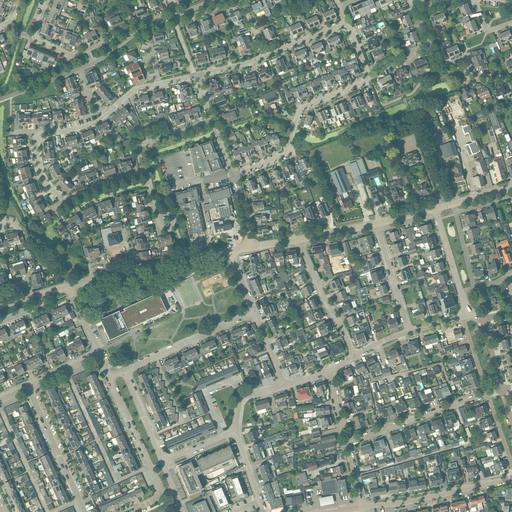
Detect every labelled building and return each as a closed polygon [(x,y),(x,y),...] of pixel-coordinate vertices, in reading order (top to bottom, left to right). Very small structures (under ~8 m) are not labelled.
[(150,0),(151,1),(148,2),(151,9),(154,8),(155,12),(163,9),(159,0),(150,0)] [(379,9),(378,8),(376,2),(373,3),(371,0),(369,0),(368,1),(366,2),(370,10),(375,8),(376,10),(379,9)] [(53,5),(52,8),(60,11),(60,12),(62,8),(66,9),(66,7),(54,2),(53,5)] [(251,6),(255,14),(255,15),(264,11),(266,17),(271,15),(268,8),(266,3),(261,5),(260,2),(259,2),(258,2),(258,3),(258,4),(257,4),(256,4),(251,6)] [(364,2),(361,4),(365,15),(371,13),(370,10),(366,2),(364,3),(364,2)] [(147,10),(144,3),(141,4),(142,8),(135,11),(137,18),(142,16),(142,17),(145,16),(145,15),(144,11),(147,10)] [(462,6),(461,3),(455,5),(456,8),(459,7),(461,12),(470,9),(467,3),(462,6)] [(358,6),(356,6),(359,15),(360,17),(365,15),(361,4),(358,5),(358,6)] [(333,9),(328,12),(331,20),(337,18),(334,13),(337,12),(335,5),(332,7),(333,9)] [(353,17),(359,15),(356,6),(353,7),(350,8),(351,11),(350,12),(353,17)] [(472,15),(470,9),(461,12),(463,18),(460,19),(462,22),(468,19),(467,17),(472,15)] [(240,15),(239,12),(238,11),(237,12),(235,13),(233,13),(229,15),(231,19),(231,18),(233,23),(236,22),(238,26),(242,24),(241,21),(242,20),(241,17),(241,16),(240,15)] [(325,22),(331,20),(328,12),(322,14),(321,11),(318,12),(321,18),(323,17),(325,22)] [(58,15),(51,12),(50,15),(49,14),(48,17),(60,23),(61,20),(57,19),(59,15),(58,15)] [(316,16),(311,18),(314,27),(320,25),(318,19),(321,18),(318,12),(315,13),(316,16)] [(444,13),(439,15),(442,24),(447,21),(449,24),(452,23),(451,22),(449,17),(446,18),(444,13)] [(214,25),(215,27),(218,26),(217,24),(218,24),(219,26),(224,24),(223,22),(225,21),(222,14),(212,18),(215,25),(214,25)] [(399,18),(402,24),(410,20),(408,15),(403,17),(401,14),(395,17),(396,19),(399,18)] [(112,15),(105,18),(107,22),(109,21),(111,27),(112,27),(113,29),(118,25),(118,24),(121,23),(118,16),(114,18),(112,15)] [(437,26),(442,24),(439,15),(433,17),(435,23),(432,24),(435,30),(438,29),(437,26)] [(59,25),(60,23),(48,17),(46,23),(44,22),(54,26),(56,23),(59,25)] [(309,29),(314,27),(311,18),(306,21),(304,18),(301,19),(304,25),(307,24),(309,29)] [(300,23),(294,25),(298,34),(303,31),(301,26),(304,25),(301,19),(298,20),(300,23)] [(466,24),(468,29),(476,26),(474,20),(469,22),(468,19),(462,22),(463,25),(466,24)] [(207,20),(201,23),(205,32),(206,34),(212,31),(215,30),(213,27),(212,24),(210,25),(209,25),(207,20)] [(412,26),(410,20),(402,24),(404,29),(401,30),(402,33),(408,31),(407,28),(412,26)] [(44,22),(42,28),(51,31),(55,33),(56,30),(52,29),(53,26),(54,26),(44,22)] [(262,31),(265,36),(273,33),(271,27),(274,26),(273,23),(267,26),(268,29),(262,31)] [(193,25),(187,27),(188,31),(187,31),(187,32),(189,35),(189,36),(190,38),(196,36),(196,35),(201,33),(198,26),(195,27),(195,26),(194,24),(193,25)] [(292,36),(298,34),(294,25),(289,27),(288,25),(285,26),(287,32),(290,31),(292,36)] [(373,33),(372,32),(376,31),(374,25),(372,25),(364,29),(365,32),(362,33),(364,36),(365,39),(373,36),(374,35),(373,33)] [(467,36),(468,39),(475,36),(474,33),(479,31),(476,26),(468,29),(470,35),(467,36)] [(89,33),(93,42),(98,39),(96,34),(99,33),(96,27),(92,29),(93,32),(89,33)] [(45,38),(50,40),(52,35),(50,34),(51,31),(42,28),(40,33),(46,35),(45,38)] [(82,38),(84,43),(87,42),(87,43),(90,42),(90,43),(93,42),(89,33),(88,29),(86,30),(87,34),(84,35),(84,37),(82,38)] [(160,34),(153,35),(154,38),(155,42),(164,40),(163,35),(168,34),(170,34),(169,29),(167,29),(167,30),(160,32),(160,34)] [(69,32),(66,30),(64,30),(62,35),(65,36),(63,42),(68,44),(73,33),(69,32)] [(406,35),(408,40),(417,37),(414,31),(409,34),(408,31),(402,33),(403,36),(406,35)] [(78,35),(73,33),(68,44),(71,46),(71,45),(74,46),(74,45),(77,46),(79,40),(76,39),(78,35)] [(275,38),(273,33),(265,36),(267,42),(272,40),(273,42),(279,40),(278,37),(275,38)] [(502,44),(507,41),(504,33),(498,35),(501,40),(498,42),(500,48),(503,47),(502,44)] [(2,35),(0,35),(0,45),(0,46),(4,44),(5,47),(9,45),(7,39),(5,40),(2,35)] [(241,46),(250,42),(248,36),(242,38),(241,36),(235,38),(236,42),(239,41),(241,46)] [(337,36),(332,38),(335,47),(341,44),(342,47),(345,46),(342,40),(340,41),(337,36)] [(378,36),(368,40),(369,41),(371,39),(373,42),(367,44),(369,51),(379,47),(377,43),(380,42),(378,36)] [(408,47),(409,50),(415,47),(414,45),(419,42),(417,37),(408,40),(411,46),(408,47)] [(330,49),(335,47),(332,38),(326,40),(329,46),(326,47),(328,53),(331,52),(330,49)] [(457,45),(452,47),(455,56),(461,54),(459,50),(459,48),(461,47),(461,45),(459,42),(459,41),(456,42),(457,45)] [(240,52),(242,56),(248,53),(247,50),(253,48),(250,42),(241,46),(243,51),(240,52)] [(325,54),(328,53),(326,47),(323,48),(321,43),(315,45),(319,53),(324,51),(325,54)] [(220,49),(217,49),(220,59),(226,58),(224,52),(228,51),(226,44),(220,46),(220,49)] [(159,51),(158,51),(160,58),(160,61),(169,59),(168,56),(167,53),(171,52),(170,45),(162,47),(163,50),(159,51)] [(313,56),(319,53),(315,45),(310,47),(312,52),(309,53),(312,60),(315,59),(313,56)] [(31,57),(35,48),(29,46),(27,51),(24,50),(22,56),(27,58),(28,55),(31,57)] [(450,58),(455,56),(452,47),(446,50),(445,47),(442,48),(445,54),(448,53),(450,58)] [(33,62),(35,63),(40,50),(35,48),(31,57),(34,58),(33,62)] [(213,61),(220,59),(217,49),(211,51),(211,48),(207,49),(209,55),(212,54),(213,61)] [(304,49),(299,52),(302,60),(307,58),(309,61),(312,60),(309,53),(306,55),(304,49)] [(474,63),(486,59),(486,58),(485,59),(482,51),(482,49),(479,51),(475,52),(472,53),(474,57),(472,58),(474,63)] [(45,52),(40,50),(35,63),(37,64),(37,63),(40,64),(45,52)] [(125,52),(122,54),(122,55),(123,57),(127,55),(129,60),(126,62),(127,63),(126,63),(123,64),(124,68),(134,64),(132,61),(136,59),(137,59),(135,55),(136,54),(134,50),(129,52),(129,54),(127,55),(126,52),(125,52)] [(206,63),(205,59),(208,59),(207,51),(195,54),(198,64),(206,63)] [(377,61),(384,58),(381,51),(373,54),(375,60),(377,61)] [(43,66),(46,67),(51,54),(45,52),(40,64),(44,66),(43,66)] [(297,62),(302,60),(299,52),(293,54),(295,59),(292,60),(295,66),(298,65),(297,62)] [(56,57),(51,54),(46,67),(48,68),(49,64),(53,65),(53,64),(56,65),(58,59),(55,58),(56,57)] [(165,64),(161,65),(161,66),(163,73),(168,72),(168,71),(171,70),(175,69),(174,66),(172,58),(164,60),(165,64)] [(413,62),(415,67),(410,69),(412,74),(417,72),(417,70),(419,69),(420,71),(424,69),(425,70),(429,68),(427,62),(426,63),(425,59),(421,61),(421,60),(418,61),(417,60),(413,62)] [(486,59),(474,63),(476,69),(478,68),(480,71),(489,67),(488,64),(487,64),(485,59),(486,59)] [(285,72),(293,69),(289,62),(284,65),(282,60),(276,62),(277,65),(276,65),(276,66),(275,66),(278,73),(285,71),(285,72)] [(141,72),(139,66),(138,63),(126,69),(128,74),(131,73),(132,76),(141,72)] [(348,66),(351,75),(354,74),(355,76),(361,74),(357,65),(356,66),(355,63),(351,65),(348,66)] [(341,69),(345,80),(349,79),(348,76),(351,75),(348,66),(344,67),(345,68),(341,69)] [(257,70),(260,78),(266,76),(267,79),(271,77),(268,68),(265,69),(264,68),(263,69),(262,67),(257,70)] [(314,69),(316,75),(322,73),(320,67),(314,69)] [(397,75),(394,76),(397,83),(398,83),(401,82),(402,81),(405,80),(405,78),(404,76),(408,75),(406,72),(405,68),(399,70),(399,69),(395,71),(396,72),(397,75)] [(341,82),(345,80),(341,69),(337,71),(337,70),(334,72),(337,80),(340,79),(341,82)] [(95,71),(87,74),(89,79),(100,75),(98,71),(95,71)] [(133,85),(142,81),(145,80),(141,72),(132,76),(133,79),(130,80),(133,85)] [(247,87),(246,85),(250,84),(251,88),(254,87),(254,88),(258,87),(254,72),(251,73),(251,75),(248,75),(248,76),(245,77),(246,80),(245,80),(245,82),(243,83),(245,87),(247,87)] [(331,73),(327,75),(331,86),(336,84),(335,82),(337,80),(334,72),(331,73)] [(100,75),(89,79),(91,85),(95,83),(96,87),(97,86),(103,83),(100,75)] [(232,82),(233,86),(240,84),(240,88),(243,87),(242,80),(239,81),(238,75),(231,77),(232,80),(232,82)] [(331,86),(327,75),(323,77),(323,76),(320,77),(323,86),(326,85),(327,88),(331,86)] [(377,85),(376,85),(379,93),(380,94),(380,95),(386,93),(385,91),(384,88),(387,87),(387,86),(392,84),(393,87),(396,86),(393,78),(391,78),(390,75),(383,78),(383,79),(377,81),(379,85),(377,86),(377,85)] [(75,78),(75,76),(65,80),(66,83),(65,83),(66,86),(76,82),(74,79),(75,78)] [(323,86),(320,77),(317,78),(317,79),(313,81),(317,91),(322,90),(321,87),(323,86)] [(210,80),(209,81),(210,86),(211,86),(212,88),(214,88),(215,92),(222,90),(223,91),(225,90),(227,89),(227,87),(222,88),(221,86),(221,84),(219,84),(217,79),(214,80),(213,78),(210,79),(210,80)] [(309,82),(306,83),(310,92),(312,91),(313,93),(317,91),(313,81),(309,82)] [(67,92),(70,91),(79,87),(78,87),(76,82),(66,86),(65,87),(67,92)] [(98,89),(95,92),(99,96),(106,90),(103,87),(105,85),(103,83),(97,86),(96,87),(98,89)] [(310,92),(306,83),(303,84),(303,85),(299,86),(304,97),(308,95),(307,93),(310,92)] [(181,85),(178,86),(179,90),(180,94),(192,92),(191,87),(188,88),(187,85),(181,86),(181,85)] [(494,89),(495,91),(493,93),(493,94),(494,94),(496,98),(498,97),(498,96),(502,94),(502,96),(509,93),(507,87),(504,89),(503,85),(499,86),(499,87),(494,89)] [(295,87),(292,88),(296,97),(298,96),(299,99),(304,97),(299,86),(295,88),(295,87)] [(80,89),(79,87),(70,91),(67,92),(68,96),(69,96),(71,100),(73,99),(80,96),(79,93),(80,93),(78,90),(80,89)] [(477,90),(479,95),(480,98),(484,97),(486,98),(491,96),(489,92),(490,92),(489,89),(486,90),(485,87),(477,90)] [(293,99),(296,97),(292,88),(289,90),(285,92),(286,95),(285,95),(288,103),(294,101),(293,99)] [(461,95),(463,99),(464,101),(472,98),(471,97),(475,95),(473,89),(469,91),(468,88),(461,90),(462,94),(461,95)] [(106,90),(99,96),(103,101),(110,95),(106,90)] [(281,100),(277,90),(260,97),(261,99),(263,99),(265,103),(266,103),(266,105),(273,102),(273,100),(274,99),(275,101),(276,102),(277,102),(281,100)] [(225,91),(219,94),(220,97),(214,99),(218,108),(223,106),(222,106),(227,104),(229,103),(226,96),(227,95),(225,91)] [(162,92),(158,93),(160,104),(164,103),(164,104),(169,103),(168,100),(167,97),(166,93),(163,94),(162,92)] [(180,94),(177,95),(178,99),(180,99),(181,103),(185,102),(185,101),(188,100),(191,100),(190,97),(193,96),(192,92),(180,94)] [(363,94),(366,100),(367,104),(371,102),(373,106),(377,104),(374,96),(371,97),(369,92),(363,94)] [(160,104),(158,93),(153,94),(154,96),(151,97),(153,106),(156,106),(156,105),(160,104)] [(110,95),(103,101),(107,105),(110,102),(112,104),(118,100),(115,96),(113,98),(110,95)] [(147,95),(143,96),(146,107),(150,107),(153,106),(151,97),(148,98),(147,95)] [(366,108),(368,106),(367,104),(366,100),(363,101),(361,95),(355,98),(359,107),(364,105),(366,108)] [(71,107),(73,106),(83,104),(82,98),(81,99),(80,96),(73,99),(74,103),(70,104),(71,107)] [(146,107),(143,96),(139,97),(139,100),(133,101),(134,107),(137,107),(137,110),(142,109),(141,108),(146,107)] [(352,106),(349,107),(352,113),(354,112),(353,109),(359,107),(355,98),(349,100),(352,106)] [(349,114),(352,113),(349,107),(346,108),(344,102),(338,105),(342,114),(348,112),(349,114)] [(235,105),(227,108),(229,113),(222,116),(224,124),(229,122),(229,121),(237,119),(234,109),(237,108),(235,105)] [(335,112),(332,114),(335,120),(343,117),(342,114),(338,105),(333,107),(335,112)] [(191,109),(195,120),(199,119),(198,116),(201,115),(199,110),(200,110),(199,106),(195,107),(195,108),(191,109)] [(124,108),(120,111),(126,118),(129,115),(131,118),(134,115),(129,109),(127,111),(124,108)] [(86,112),(85,109),(76,112),(77,114),(75,115),(76,118),(86,115),(85,112),(86,112)] [(187,110),(184,111),(187,120),(189,119),(190,122),(195,120),(191,109),(187,110)] [(322,111),(325,121),(327,123),(335,120),(332,114),(330,115),(327,109),(322,111)] [(42,113),(43,125),(46,124),(45,123),(49,123),(49,122),(52,121),(50,110),(42,111),(42,113)] [(55,110),(52,111),(54,121),(57,120),(57,121),(61,120),(61,121),(63,121),(61,111),(55,112),(55,110)] [(120,111),(115,115),(121,122),(126,118),(120,111)] [(187,120),(184,111),(181,112),(177,113),(180,125),(185,123),(184,121),(187,120)] [(316,120),(319,129),(322,128),(320,123),(325,121),(322,111),(316,114),(318,119),(316,120)] [(487,114),(492,127),(493,127),(499,124),(494,111),(487,114)] [(37,113),(33,114),(34,123),(37,123),(37,124),(41,124),(41,125),(43,125),(42,113),(41,113),(41,112),(37,113)] [(22,125),(24,125),(25,116),(19,115),(19,113),(16,113),(16,123),(19,123),(19,124),(22,124),(22,125)] [(180,125),(177,113),(173,115),(173,114),(168,115),(170,119),(172,124),(175,123),(176,126),(180,125)] [(25,116),(24,125),(27,126),(27,124),(30,124),(30,123),(34,123),(33,114),(30,114),(30,116),(25,116)] [(115,115),(111,119),(113,122),(111,124),(112,125),(116,130),(119,127),(117,125),(121,122),(115,115)] [(305,121),(302,120),(300,127),(303,128),(304,125),(309,127),(312,117),(306,115),(305,121)] [(106,122),(101,125),(106,133),(109,137),(117,132),(116,130),(112,125),(111,124),(109,125),(106,122)] [(469,133),(473,143),(476,141),(470,123),(462,126),(465,135),(469,133)] [(98,131),(96,133),(96,134),(99,140),(103,138),(102,135),(106,133),(101,125),(96,128),(98,131)] [(92,130),(86,132),(90,141),(92,140),(94,139),(95,142),(99,140),(96,134),(96,133),(93,134),(92,130)] [(82,138),(79,139),(80,141),(82,147),(85,146),(85,147),(91,145),(90,143),(90,141),(86,132),(81,135),(82,138)] [(271,135),(267,136),(271,145),(274,144),(275,147),(280,144),(277,136),(276,136),(275,134),(271,136),(271,135)] [(14,148),(14,149),(20,148),(20,146),(25,145),(25,139),(22,139),(22,136),(17,137),(17,140),(16,140),(16,144),(15,144),(13,146),(13,148),(14,148)] [(76,136),(70,137),(72,146),(73,149),(77,148),(82,147),(80,141),(79,139),(77,140),(76,136)] [(271,145),(267,136),(264,138),(265,138),(261,140),(265,151),(269,149),(268,146),(271,145)] [(62,143),(63,146),(63,148),(64,151),(64,152),(73,150),(73,149),(72,146),(70,137),(64,139),(65,143),(62,143)] [(43,143),(44,149),(53,147),(52,143),(55,142),(54,138),(48,139),(48,142),(43,143)] [(257,141),(254,142),(257,151),(260,150),(261,152),(265,151),(261,140),(257,141)] [(194,148),(189,149),(195,174),(208,171),(210,175),(223,170),(218,157),(217,153),(216,154),(211,141),(198,146),(198,144),(196,145),(195,145),(194,146),(194,147),(194,148)] [(257,151),(254,142),(251,143),(251,144),(247,145),(251,156),(255,155),(254,152),(257,151)] [(458,155),(454,142),(441,146),(445,159),(458,155)] [(240,148),(243,157),(246,156),(247,158),(251,156),(247,145),(243,147),(242,143),(238,144),(240,148)] [(480,150),(481,153),(483,158),(486,157),(486,158),(489,157),(486,147),(480,150)] [(21,151),(20,148),(14,149),(14,152),(14,153),(13,153),(13,154),(12,155),(13,155),(13,156),(13,157),(14,157),(14,158),(15,158),(26,156),(26,150),(21,151)] [(243,157),(240,148),(237,149),(232,151),(233,154),(236,163),(242,160),(241,158),(243,157)] [(405,168),(414,165),(413,164),(420,161),(418,155),(417,155),(415,152),(405,155),(405,156),(400,158),(402,164),(404,164),(405,168)] [(483,159),(480,152),(477,153),(480,160),(474,162),(480,176),(472,178),(474,183),(477,183),(478,188),(485,186),(482,175),(488,173),(483,159)] [(51,159),(51,163),(58,161),(57,157),(54,158),(54,153),(45,154),(45,160),(51,159)] [(16,164),(17,167),(23,166),(22,163),(27,162),(26,156),(15,158),(14,158),(15,164),(16,164)] [(132,164),(135,163),(133,157),(129,158),(130,160),(125,162),(127,171),(133,169),(132,164)] [(302,169),(298,171),(302,180),(306,178),(304,175),(306,174),(307,170),(306,169),(310,168),(306,159),(305,160),(304,159),(298,161),(302,169)] [(356,161),(362,174),(367,172),(361,159),(356,161)] [(502,159),(493,162),(497,177),(499,182),(506,180),(503,168),(505,168),(503,163),(502,159)] [(120,160),(116,161),(117,167),(120,167),(122,172),(127,171),(125,162),(120,163),(120,160)] [(59,164),(58,161),(51,163),(53,166),(48,168),(51,173),(59,169),(57,165),(59,164)] [(108,166),(110,175),(116,173),(114,168),(117,167),(116,161),(112,162),(112,165),(108,166)] [(359,171),(355,162),(349,165),(352,170),(353,170),(355,173),(359,171)] [(302,180),(298,171),(295,172),(291,164),(286,166),(286,167),(284,168),(285,170),(282,171),(284,174),(286,179),(290,178),(290,176),(293,175),(294,177),(296,176),(298,180),(301,179),(302,180)] [(102,165),(98,166),(100,172),(103,171),(104,176),(110,175),(108,166),(103,167),(102,165)] [(454,175),(455,177),(456,182),(464,180),(462,173),(460,165),(454,167),(456,174),(454,175)] [(24,168),(23,166),(17,167),(18,170),(20,169),(21,175),(30,173),(28,167),(24,168)] [(94,166),(89,169),(90,172),(94,180),(99,178),(98,175),(101,173),(100,172),(98,166),(95,167),(94,166)] [(330,173),(339,195),(341,200),(339,201),(341,206),(343,205),(344,208),(348,207),(349,209),(353,207),(349,198),(345,200),(342,194),(351,190),(342,168),(330,173)] [(58,176),(60,179),(65,175),(64,172),(61,173),(59,169),(51,173),(54,179),(58,176)] [(89,169),(81,172),(81,173),(83,179),(84,179),(84,180),(87,179),(89,183),(94,180),(90,172),(89,169)] [(287,183),(286,179),(284,174),(280,176),(278,169),(272,172),(273,173),(271,173),(272,177),(274,176),(275,179),(272,180),(275,189),(276,188),(277,188),(277,187),(278,187),(278,186),(278,185),(278,184),(276,182),(280,180),(280,181),(282,180),(284,184),(287,183)] [(371,172),(360,177),(364,186),(368,184),(366,179),(373,176),(371,172)] [(18,185),(22,184),(28,182),(27,180),(32,178),(30,173),(21,175),(18,176),(19,180),(17,183),(18,185)] [(407,174),(403,176),(407,186),(411,184),(407,174)] [(59,185),(64,190),(70,183),(66,179),(68,177),(65,175),(60,179),(63,181),(59,185)] [(274,189),(270,180),(267,181),(264,175),(259,177),(259,178),(257,179),(258,183),(261,182),(263,187),(266,186),(267,188),(269,187),(270,190),(274,189)] [(262,193),(258,184),(255,186),(253,180),(247,182),(247,183),(244,184),(246,188),(249,187),(251,192),(254,191),(255,192),(257,191),(258,194),(262,193)] [(396,182),(397,186),(390,188),(394,197),(395,197),(396,200),(403,198),(400,190),(401,190),(400,188),(403,187),(401,180),(396,182)] [(173,181),(166,183),(168,190),(174,189),(173,181)] [(25,186),(27,192),(35,188),(33,183),(28,185),(28,182),(22,184),(23,187),(25,186)] [(74,187),(70,183),(64,190),(67,193),(74,187)] [(430,194),(427,184),(426,183),(415,187),(418,196),(426,194),(426,195),(430,194)] [(203,206),(203,207),(204,211),(215,209),(216,214),(219,213),(220,221),(228,219),(228,217),(234,216),(231,205),(229,197),(233,195),(230,186),(207,193),(210,202),(209,203),(209,204),(203,206)] [(198,193),(200,192),(199,187),(187,190),(187,191),(173,194),(174,201),(176,200),(177,206),(180,206),(181,210),(183,209),(188,230),(189,235),(195,234),(197,235),(198,235),(197,235),(198,233),(205,232),(198,202),(200,202),(198,193)] [(27,192),(24,193),(27,202),(28,201),(34,198),(33,196),(37,194),(35,188),(27,192)] [(371,193),(370,193),(371,196),(375,206),(380,204),(380,205),(384,203),(382,197),(386,196),(383,188),(377,190),(376,191),(371,193)] [(137,202),(145,200),(147,199),(146,194),(144,195),(144,194),(139,195),(139,192),(133,194),(134,197),(133,198),(134,202),(137,202)] [(117,203),(114,204),(117,214),(121,212),(121,210),(124,209),(121,197),(116,198),(117,203)] [(35,201),(34,198),(28,201),(30,204),(32,203),(35,208),(42,204),(40,199),(35,201)] [(267,198),(260,199),(261,202),(252,204),(253,210),(254,210),(255,212),(258,211),(258,212),(264,211),(263,205),(268,204),(267,198)] [(136,207),(137,210),(142,209),(142,206),(147,205),(147,204),(148,204),(147,199),(145,200),(137,202),(138,207),(136,207)] [(323,204),(317,206),(322,217),(329,214),(328,211),(331,210),(326,199),(321,201),(323,204)] [(104,202),(108,213),(108,214),(113,212),(114,214),(117,214),(114,204),(111,205),(110,200),(104,202)] [(98,210),(100,216),(103,215),(108,213),(104,202),(99,204),(100,209),(98,210)] [(305,203),(301,205),(302,208),(305,214),(306,217),(308,216),(310,218),(316,216),(312,204),(307,207),(305,203)] [(42,204),(35,208),(32,209),(35,214),(33,215),(35,218),(37,217),(42,214),(41,211),(45,209),(42,204)] [(93,207),(88,209),(91,217),(92,220),(93,221),(98,218),(98,220),(101,219),(100,216),(98,210),(95,211),(93,207)] [(305,214),(302,208),(296,210),(297,213),(294,215),(297,223),(303,221),(301,216),(305,214)] [(485,211),(487,215),(488,221),(492,219),(493,222),(497,221),(493,208),(489,210),(486,211),(485,211)] [(84,216),(82,218),(85,223),(87,222),(92,220),(91,217),(88,209),(82,212),(84,216)] [(139,213),(141,218),(149,216),(148,211),(143,212),(142,209),(137,210),(137,213),(139,213)] [(257,225),(261,224),(261,222),(266,221),(266,217),(268,217),(267,214),(270,214),(269,210),(264,211),(260,212),(261,215),(254,217),(256,223),(257,222),(257,225)] [(44,216),(42,214),(37,217),(39,220),(41,218),(44,223),(51,218),(48,213),(44,216)] [(289,213),(283,216),(286,222),(289,221),(291,226),(297,223),(294,215),(290,216),(289,213)] [(476,214),(464,217),(466,224),(468,224),(469,228),(475,226),(476,226),(475,222),(474,219),(477,218),(476,214)] [(85,223),(82,218),(79,219),(77,215),(72,218),(76,226),(77,226),(79,224),(81,226),(83,225),(85,223)] [(151,221),(149,216),(141,218),(137,219),(139,227),(140,227),(146,225),(146,223),(151,221)] [(77,226),(76,226),(72,218),(67,221),(69,224),(66,226),(73,235),(76,232),(75,230),(78,228),(77,226)] [(220,221),(212,222),(214,230),(216,230),(216,232),(224,231),(224,230),(231,229),(228,219),(220,221)] [(274,222),(265,224),(266,227),(257,229),(258,235),(259,235),(259,237),(263,236),(263,234),(269,233),(268,230),(270,229),(269,227),(274,226),(274,222)] [(114,225),(111,226),(113,232),(122,229),(121,223),(114,225)] [(418,228),(420,231),(423,230),(424,234),(432,232),(431,232),(430,228),(431,228),(430,224),(418,228)] [(61,235),(62,235),(62,236),(65,240),(70,236),(70,237),(73,235),(66,226),(64,228),(62,225),(57,229),(59,231),(58,232),(61,235)] [(144,234),(153,232),(152,227),(147,228),(146,225),(140,227),(142,232),(144,231),(144,234)] [(111,228),(101,230),(105,246),(111,244),(111,245),(113,245),(116,245),(116,244),(120,243),(119,239),(118,238),(119,237),(118,234),(112,235),(111,228)] [(469,239),(474,238),(478,237),(477,233),(480,233),(479,228),(468,231),(468,235),(467,235),(468,238),(469,238),(469,239)] [(397,235),(400,234),(399,231),(389,234),(392,242),(399,239),(397,235)] [(15,245),(24,242),(22,236),(18,237),(17,232),(12,234),(15,245)] [(8,240),(5,241),(6,246),(7,248),(10,247),(10,246),(15,245),(12,234),(6,235),(8,240)] [(145,238),(144,235),(139,236),(139,239),(134,240),(136,245),(144,243),(143,238),(145,238)] [(170,235),(165,236),(167,245),(172,244),(173,246),(176,245),(174,239),(171,240),(170,235)] [(167,247),(167,245),(165,236),(159,237),(160,240),(157,241),(160,251),(163,250),(163,248),(167,247)] [(364,247),(372,245),(371,245),(372,244),(370,236),(355,240),(357,245),(363,243),(364,247)] [(434,237),(423,240),(424,244),(426,250),(429,249),(429,247),(436,245),(434,237)] [(420,238),(416,239),(413,240),(415,247),(414,244),(421,241),(420,238)] [(343,243),(344,248),(348,261),(352,260),(346,242),(343,243)] [(146,248),(144,243),(136,245),(137,251),(142,250),(143,252),(146,252),(148,251),(148,248),(146,248)] [(339,245),(337,245),(336,243),(329,245),(331,256),(341,254),(339,245)] [(400,243),(393,245),(395,254),(402,252),(401,248),(405,246),(404,243),(400,244),(400,243)] [(473,255),(478,253),(480,253),(479,249),(482,248),(481,244),(471,246),(473,255)] [(98,247),(93,249),(95,258),(97,258),(97,257),(100,256),(100,255),(103,254),(101,245),(98,245),(98,247)] [(325,271),(330,269),(330,266),(328,263),(326,257),(323,257),(322,253),(321,246),(313,248),(314,255),(318,254),(319,260),(324,259),(326,264),(322,265),(325,271)] [(93,259),(95,258),(93,249),(87,250),(87,248),(84,249),(86,258),(89,257),(89,258),(93,258),(93,259)] [(502,256),(504,255),(507,264),(511,261),(511,259),(510,253),(507,254),(506,250),(501,252),(500,249),(496,251),(499,259),(503,257),(502,256)] [(440,257),(437,250),(430,252),(427,253),(428,256),(429,262),(433,261),(433,259),(440,257)] [(148,251),(146,252),(143,252),(138,253),(139,259),(144,258),(145,261),(150,259),(149,255),(150,255),(149,251),(148,251)] [(287,252),(289,259),(292,259),(294,265),(298,264),(295,251),(287,252)] [(283,261),(282,253),(274,255),(276,262),(279,262),(280,267),(284,267),(283,261)] [(365,256),(348,261),(349,265),(366,260),(365,256)] [(400,267),(406,265),(405,261),(409,260),(408,256),(404,257),(397,259),(400,267)] [(378,264),(377,260),(378,260),(377,257),(376,257),(369,259),(371,263),(366,264),(367,268),(363,269),(364,272),(368,271),(369,270),(373,269),(372,266),(378,264)] [(22,262),(17,263),(18,266),(21,275),(22,275),(22,276),(26,275),(26,273),(25,270),(25,268),(28,267),(25,260),(22,261),(22,262)] [(442,262),(437,263),(434,264),(433,261),(425,264),(421,265),(420,265),(421,269),(429,267),(430,266),(432,273),(444,270),(442,264),(443,264),(442,262)] [(498,272),(497,267),(495,261),(491,262),(492,265),(488,266),(490,274),(490,276),(495,274),(495,273),(498,272)] [(12,264),(9,265),(9,267),(11,272),(14,271),(14,273),(15,276),(16,276),(16,277),(20,276),(20,275),(21,275),(18,266),(17,263),(14,264),(12,265),(12,264)] [(256,276),(263,273),(266,272),(265,269),(264,270),(263,267),(261,267),(261,264),(258,264),(252,266),(251,266),(251,269),(252,269),(253,273),(255,273),(256,276)] [(4,271),(0,272),(0,279),(1,283),(4,282),(4,281),(7,280),(5,273),(8,272),(6,265),(2,266),(4,271)] [(341,266),(331,268),(333,275),(342,273),(341,266)] [(407,268),(408,270),(401,272),(402,276),(401,276),(402,280),(403,280),(410,278),(409,274),(413,273),(411,267),(407,268)] [(377,269),(369,272),(373,285),(381,282),(380,280),(383,279),(381,271),(378,272),(377,269)] [(485,279),(484,275),(483,271),(484,271),(483,269),(478,270),(478,269),(474,270),(477,281),(480,281),(481,281),(482,281),(483,281),(484,281),(484,280),(485,280),(485,279)] [(41,278),(44,277),(42,272),(41,273),(40,270),(35,271),(35,274),(30,276),(32,281),(41,278)] [(278,274),(280,278),(281,280),(287,277),(285,273),(283,272),(278,274)] [(303,274),(293,279),(295,282),(298,281),(299,285),(307,281),(303,274)] [(439,276),(438,274),(433,275),(435,280),(439,279),(441,284),(447,282),(445,274),(439,276)] [(38,285),(39,288),(45,286),(44,283),(42,283),(41,278),(32,281),(34,286),(38,285)] [(282,284),(281,280),(280,278),(274,280),(279,290),(284,288),(282,284)] [(333,290),(334,290),(340,287),(339,283),(342,281),(341,278),(330,283),(332,286),(331,286),(332,290),(333,290)] [(260,286),(266,284),(264,280),(258,282),(257,279),(251,281),(254,288),(260,286)] [(428,288),(427,288),(428,289),(430,293),(434,291),(436,290),(437,290),(440,288),(439,285),(437,285),(436,284),(428,288)] [(360,289),(357,290),(359,295),(359,296),(367,293),(366,291),(374,289),(373,285),(369,286),(369,287),(366,287),(365,288),(360,289)] [(381,295),(387,293),(385,285),(378,287),(379,291),(375,293),(377,296),(381,295)] [(261,289),(260,286),(254,288),(257,296),(267,291),(266,287),(261,289)] [(309,286),(302,289),(299,290),(302,298),(312,294),(309,286)] [(298,291),(297,288),(286,293),(288,298),(289,298),(293,296),(292,294),(298,291)] [(440,289),(436,291),(437,294),(438,294),(439,300),(443,298),(442,293),(444,292),(443,288),(440,289)] [(348,293),(347,289),(336,294),(338,297),(337,298),(338,301),(339,301),(340,301),(345,299),(346,301),(347,300),(345,294),(348,293)] [(106,332),(104,333),(107,342),(129,332),(128,330),(130,329),(142,323),(167,312),(165,308),(164,305),(162,301),(158,293),(152,296),(145,299),(129,307),(123,309),(124,311),(122,312),(120,313),(119,311),(118,312),(100,320),(106,332)] [(367,295),(367,293),(359,296),(360,299),(361,304),(367,302),(365,296),(367,295)] [(443,301),(444,303),(445,308),(454,306),(451,295),(447,297),(448,300),(443,301)] [(259,301),(262,309),(268,306),(267,303),(271,301),(270,297),(259,301)] [(314,299),(307,302),(310,309),(317,306),(314,299)] [(428,306),(429,310),(431,315),(438,313),(437,308),(440,307),(439,302),(438,299),(431,301),(433,305),(428,306)] [(416,317),(416,319),(424,317),(422,312),(425,311),(424,306),(425,306),(423,300),(415,302),(417,308),(419,312),(413,314),(414,318),(416,317)] [(345,313),(351,310),(354,309),(351,302),(348,303),(342,305),(345,313)] [(273,304),(268,306),(262,309),(265,316),(268,315),(269,317),(278,314),(273,304)] [(62,317),(68,314),(65,306),(58,309),(62,317)] [(62,317),(58,309),(52,312),(52,314),(49,315),(52,321),(53,321),(54,325),(57,323),(63,320),(62,317)] [(350,317),(347,318),(346,319),(348,323),(349,323),(350,325),(356,323),(357,325),(361,323),(359,319),(356,320),(354,316),(357,314),(355,310),(349,313),(350,317)] [(312,314),(309,316),(312,322),(315,321),(323,318),(320,311),(312,314)] [(391,329),(394,328),(398,327),(396,322),(399,322),(396,312),(392,313),(393,314),(390,315),(392,320),(388,321),(390,329),(391,329)] [(39,318),(43,326),(52,321),(49,315),(47,316),(46,314),(39,318)] [(45,330),(43,326),(39,318),(33,320),(34,322),(31,324),(35,334),(36,334),(36,333),(44,329),(45,330)] [(271,329),(276,326),(273,319),(268,321),(271,329)] [(16,324),(20,332),(30,327),(27,321),(24,323),(23,321),(16,324)] [(377,326),(373,327),(375,334),(383,331),(379,321),(376,322),(377,326)] [(328,322),(318,327),(323,336),(328,334),(327,332),(332,330),(328,322)] [(367,343),(365,338),(371,336),(367,322),(362,324),(364,330),(360,332),(361,334),(357,336),(356,335),(352,336),(354,342),(356,341),(358,346),(361,345),(362,345),(364,345),(363,344),(367,343)] [(11,329),(8,330),(12,339),(18,337),(17,333),(20,332),(16,324),(10,327),(11,329)] [(240,328),(243,335),(246,333),(248,337),(254,334),(250,326),(247,327),(246,325),(240,328)] [(279,337),(280,336),(285,335),(281,325),(276,326),(271,329),(274,336),(278,334),(279,337)] [(500,335),(505,334),(507,334),(505,329),(509,328),(508,325),(505,326),(505,325),(498,327),(500,335)] [(302,327),(291,332),(286,334),(285,335),(280,336),(281,339),(276,341),(279,349),(284,347),(284,346),(288,345),(288,344),(290,344),(289,342),(293,341),(294,342),(293,343),(294,345),(295,344),(296,345),(308,341),(305,333),(303,329),(302,327)] [(239,337),(243,335),(240,328),(230,333),(231,335),(228,336),(231,344),(241,340),(239,337)] [(7,342),(12,339),(8,330),(5,331),(5,329),(0,331),(0,337),(1,340),(5,339),(7,342)] [(455,339),(457,338),(462,337),(460,330),(450,333),(451,337),(454,336),(455,339)] [(220,340),(217,341),(220,347),(223,346),(222,344),(224,344),(225,346),(229,344),(228,342),(229,342),(226,335),(219,338),(220,340)] [(436,335),(429,337),(431,344),(438,342),(436,335)] [(328,358),(326,352),(329,350),(326,344),(323,337),(320,339),(317,340),(320,349),(313,352),(316,358),(319,357),(321,361),(328,358)] [(431,344),(429,337),(423,339),(425,346),(431,344)] [(502,341),(504,350),(510,348),(511,347),(511,342),(511,339),(508,340),(502,341)] [(217,349),(220,347),(217,341),(214,342),(214,340),(207,343),(210,350),(216,347),(217,349)] [(81,341),(74,344),(78,352),(84,349),(81,341)] [(415,351),(419,349),(416,341),(407,343),(408,346),(402,347),(404,357),(415,354),(415,351)] [(330,346),(334,355),(343,351),(340,342),(330,346)] [(210,350),(207,343),(200,346),(201,348),(199,349),(202,356),(204,355),(205,355),(211,352),(210,350)] [(71,355),(78,352),(74,344),(65,348),(68,355),(70,354),(71,355)] [(255,355),(261,352),(258,345),(248,349),(251,356),(255,355)] [(457,349),(455,349),(456,353),(455,354),(456,359),(460,358),(460,357),(463,356),(462,354),(467,353),(465,346),(457,348),(457,349)] [(65,348),(55,353),(59,361),(66,358),(65,356),(68,355),(65,348)] [(195,349),(189,351),(191,358),(198,355),(198,357),(202,356),(199,349),(196,350),(195,349)] [(390,366),(397,363),(394,358),(398,356),(396,350),(388,353),(390,359),(388,360),(390,366)] [(189,351),(182,354),(183,356),(180,357),(184,367),(188,365),(188,364),(193,361),(191,358),(189,351)] [(307,368),(308,369),(310,368),(310,367),(314,365),(312,363),(316,361),(312,351),(308,353),(309,356),(303,359),(304,360),(307,368)] [(36,357),(33,359),(36,367),(43,364),(42,362),(45,361),(41,352),(35,355),(36,357)] [(290,354),(289,353),(286,355),(285,352),(281,353),(284,360),(291,358),(290,354)] [(53,364),(59,361),(55,353),(46,357),(49,363),(52,362),(53,364)] [(404,360),(402,354),(398,356),(402,364),(396,366),(399,373),(409,371),(404,360)] [(177,357),(170,360),(173,366),(178,364),(180,369),(184,367),(180,357),(177,359),(177,357)] [(36,367),(33,359),(29,361),(28,358),(22,361),(26,370),(29,368),(30,370),(36,367)] [(376,372),(381,370),(378,363),(375,364),(372,358),(365,362),(368,367),(372,366),(376,372)] [(292,366),(289,367),(291,373),(297,370),(295,365),(298,364),(300,363),(300,362),(298,359),(296,359),(290,362),(292,366)] [(468,371),(472,370),(471,367),(469,359),(463,361),(459,362),(460,366),(461,366),(463,371),(460,372),(460,371),(454,373),(456,379),(469,374),(468,371)] [(174,369),(173,366),(170,360),(164,363),(164,365),(161,366),(165,373),(167,371),(168,372),(174,369)] [(24,371),(26,370),(22,361),(17,363),(18,366),(14,368),(18,376),(24,373),(24,371)] [(266,363),(262,364),(264,368),(263,368),(265,372),(263,373),(265,379),(271,377),(268,369),(269,369),(268,369),(268,367),(267,367),(266,363)] [(355,366),(355,367),(358,373),(361,371),(364,377),(367,375),(367,374),(369,373),(366,369),(365,369),(362,364),(358,365),(357,365),(355,366)] [(4,369),(3,369),(8,378),(10,377),(11,379),(18,376),(14,368),(13,365),(4,369)] [(236,366),(229,368),(232,376),(239,374),(236,366)] [(255,366),(252,367),(252,368),(250,369),(251,372),(247,373),(248,376),(247,376),(249,381),(250,380),(251,383),(257,380),(256,378),(259,377),(257,371),(255,366)] [(433,371),(435,376),(440,374),(438,367),(432,369),(433,371)] [(229,368),(222,371),(226,379),(232,376),(229,368)] [(348,381),(347,378),(352,376),(350,369),(340,372),(343,382),(348,381)] [(381,371),(383,377),(391,375),(389,369),(381,371)] [(222,371),(216,374),(219,382),(226,379),(222,371)] [(433,371),(426,373),(428,379),(435,377),(435,376),(433,371)] [(140,383),(147,380),(144,373),(137,376),(140,383)] [(453,385),(459,383),(460,385),(476,380),(474,373),(469,374),(456,379),(452,381),(453,385)] [(90,383),(97,380),(95,374),(87,377),(90,383)] [(216,374),(209,377),(212,385),(219,382),(216,374)] [(209,377),(202,379),(206,387),(212,385),(209,377)] [(206,387),(202,379),(196,382),(199,390),(206,387)] [(100,386),(97,380),(90,383),(92,389),(100,386)] [(147,380),(140,383),(143,389),(150,386),(147,380)] [(479,387),(476,380),(460,385),(462,391),(463,391),(463,392),(467,391),(466,390),(471,388),(472,389),(479,387)] [(315,387),(311,389),(313,395),(318,393),(319,395),(323,394),(322,392),(327,390),(323,382),(315,386),(315,387)] [(442,397),(443,398),(447,397),(447,396),(450,395),(446,383),(441,385),(443,388),(439,390),(441,393),(442,397)] [(387,391),(385,385),(378,387),(381,393),(387,391)] [(100,386),(92,389),(95,395),(103,391),(100,386)] [(154,389),(151,390),(150,386),(143,389),(146,396),(152,393),(155,391),(154,389)] [(345,398),(352,396),(355,395),(353,386),(346,388),(347,390),(344,390),(345,398)] [(49,397),(56,393),(54,387),(46,391),(49,397)] [(296,391),(299,401),(310,398),(308,388),(304,389),(300,390),(296,391)] [(411,395),(413,399),(415,407),(420,405),(418,400),(420,399),(419,394),(418,393),(416,388),(414,388),(413,389),(415,394),(411,395)] [(437,399),(442,397),(441,393),(439,390),(436,391),(435,389),(432,390),(434,394),(435,394),(437,399)] [(103,391),(95,395),(98,401),(105,397),(103,391)] [(419,394),(420,399),(421,402),(421,401),(422,401),(423,401),(424,404),(429,402),(426,394),(425,391),(420,392),(418,393),(419,394)] [(59,392),(56,393),(49,397),(51,403),(59,399),(62,398),(59,392)] [(192,395),(194,402),(202,399),(200,392),(192,395)] [(152,393),(146,396),(148,402),(155,399),(152,393)] [(371,397),(370,394),(364,396),(364,397),(365,399),(369,398),(368,407),(371,406),(373,405),(371,397)] [(317,399),(315,400),(316,402),(318,405),(326,402),(325,398),(324,395),(316,398),(317,399)] [(284,408),(281,396),(274,397),(277,408),(281,407),(281,409),(284,408)] [(405,398),(407,404),(409,403),(411,410),(416,408),(415,407),(413,399),(409,400),(407,396),(404,397),(405,398)] [(59,399),(51,403),(54,408),(62,405),(64,404),(62,398),(59,399)] [(106,398),(98,402),(101,408),(109,404),(106,398)] [(405,398),(398,400),(402,411),(407,410),(405,404),(407,404),(405,398)] [(159,401),(156,402),(155,399),(148,402),(151,409),(161,405),(159,401)] [(194,402),(197,409),(205,406),(202,399),(194,402)] [(257,411),(269,407),(267,400),(255,403),(257,411)] [(395,400),(391,401),(391,403),(393,408),(395,408),(397,413),(402,411),(398,400),(395,401),(395,400)] [(351,412),(356,410),(361,409),(360,407),(357,408),(356,404),(353,405),(352,401),(343,404),(345,413),(350,411),(351,412)] [(62,405),(54,408),(57,414),(68,409),(65,403),(64,404),(62,405)] [(391,403),(385,405),(389,416),(393,415),(391,409),(393,408),(391,403)] [(104,413),(111,410),(109,404),(101,408),(98,409),(100,413),(103,412),(104,413)] [(154,415),(161,412),(159,409),(162,408),(161,405),(151,409),(154,415)] [(384,418),(389,416),(385,405),(378,407),(380,413),(382,412),(384,418)] [(16,410),(19,416),(28,412),(25,406),(21,408),(19,408),(19,409),(18,409),(16,410)] [(205,406),(197,409),(200,416),(208,412),(205,406)] [(314,410),(314,406),(313,406),(303,407),(292,408),(292,409),(292,413),(293,413),(294,419),(298,419),(298,418),(297,413),(300,412),(303,412),(314,410)] [(315,409),(316,417),(321,416),(321,415),(329,414),(328,406),(320,408),(315,409)] [(482,417),(481,415),(487,413),(485,406),(474,409),(476,416),(474,417),(475,419),(482,417)] [(59,420),(70,415),(68,409),(57,414),(59,420)] [(103,420),(104,420),(114,416),(111,410),(104,413),(105,416),(102,417),(103,420)] [(166,417),(163,411),(161,412),(154,415),(157,421),(166,417)] [(459,413),(463,423),(468,422),(465,416),(464,411),(459,413)] [(30,417),(28,412),(19,416),(20,419),(21,418),(22,421),(30,417)] [(70,415),(59,420),(62,426),(69,422),(73,421),(73,420),(70,415)] [(363,421),(361,415),(352,418),(353,423),(354,423),(356,429),(361,427),(361,429),(368,426),(366,420),(363,421)] [(454,415),(449,416),(453,427),(459,425),(457,420),(455,420),(454,415)] [(114,416),(104,420),(107,426),(109,425),(117,422),(114,416)] [(315,419),(317,425),(317,426),(318,427),(319,427),(321,426),(322,428),(326,427),(332,425),(330,418),(325,419),(324,416),(319,418),(315,419)] [(446,424),(444,424),(447,432),(448,434),(454,432),(453,427),(449,416),(444,418),(446,424)] [(32,420),(30,417),(22,421),(25,427),(33,423),(34,423),(33,419),(32,420)] [(163,429),(167,427),(165,422),(167,420),(166,417),(157,421),(159,428),(162,427),(163,429)] [(199,425),(205,423),(202,417),(196,420),(199,425)] [(478,422),(480,425),(481,429),(492,426),(489,418),(483,420),(478,422)] [(447,432),(444,424),(442,425),(440,419),(435,421),(438,429),(440,434),(447,432)] [(69,422),(62,426),(65,431),(72,428),(71,425),(74,423),(73,421),(69,422)] [(117,422),(109,425),(112,431),(119,428),(117,422)] [(206,425),(209,433),(216,430),(212,422),(206,425)] [(33,423),(25,427),(24,428),(27,433),(36,429),(33,423)] [(422,426),(424,431),(425,433),(428,432),(429,434),(432,433),(431,429),(429,430),(427,424),(422,426)] [(199,428),(202,436),(209,433),(206,425),(199,428)] [(65,431),(67,437),(75,434),(73,430),(76,429),(75,426),(72,428),(65,431)] [(427,440),(425,433),(424,431),(422,426),(417,427),(418,430),(416,431),(417,434),(420,441),(420,442),(427,440)] [(119,428),(112,431),(114,437),(122,433),(119,428)] [(192,431),(195,439),(202,436),(199,428),(192,431)] [(39,435),(36,429),(27,433),(29,439),(33,438),(39,435)] [(420,441),(417,434),(415,434),(413,429),(409,430),(413,442),(419,440),(420,441)] [(255,431),(248,434),(250,441),(258,439),(257,435),(261,433),(260,430),(255,431)] [(406,438),(404,438),(405,443),(409,442),(408,439),(411,438),(413,442),(409,430),(404,432),(406,438)] [(186,434),(189,442),(195,439),(192,431),(186,434)] [(497,440),(494,431),(493,431),(482,435),(483,438),(488,437),(490,442),(497,440)] [(398,443),(399,447),(406,444),(405,443),(404,438),(403,435),(401,436),(400,433),(395,435),(398,443)] [(70,443),(77,439),(75,434),(67,437),(70,443)] [(189,442),(186,434),(179,436),(182,444),(189,442)] [(328,440),(335,438),(334,434),(320,438),(321,441),(320,441),(320,442),(328,441),(328,440)] [(31,441),(33,445),(41,441),(39,435),(33,438),(34,440),(31,441)] [(115,445),(118,444),(125,440),(122,435),(112,439),(115,445)] [(399,447),(398,443),(395,435),(390,437),(391,439),(389,440),(392,449),(399,447)] [(182,444),(179,436),(172,439),(175,447),(182,444)] [(81,438),(77,439),(70,443),(73,449),(80,445),(79,442),(82,440),(81,438)] [(336,442),(335,438),(328,440),(328,441),(320,442),(320,443),(309,446),(310,449),(314,448),(315,451),(322,449),(322,450),(335,446),(334,443),(336,442)] [(175,447),(172,439),(166,442),(169,450),(175,447)] [(120,450),(128,446),(125,440),(118,444),(120,450)] [(383,440),(378,441),(382,453),(385,451),(386,453),(390,452),(386,442),(384,443),(383,440)] [(44,447),(41,441),(33,445),(36,451),(44,447)] [(382,453),(378,441),(373,443),(375,448),(373,449),(375,455),(382,453)] [(254,453),(263,451),(266,449),(264,442),(252,446),(254,453)] [(369,444),(365,446),(367,454),(371,452),(373,457),(376,456),(375,455),(373,449),(371,450),(369,444)] [(203,489),(201,484),(197,476),(202,473),(201,472),(232,459),(234,458),(229,445),(223,449),(223,448),(216,452),(216,451),(210,455),(209,454),(203,458),(203,457),(197,461),(196,461),(197,462),(197,463),(198,467),(194,469),(190,460),(177,466),(179,469),(178,470),(188,495),(199,491),(203,489)] [(128,446),(120,450),(123,456),(130,452),(128,446)] [(499,446),(494,448),(489,449),(490,452),(491,452),(493,457),(501,454),(499,446)] [(47,453),(44,447),(36,451),(38,457),(47,453)] [(77,459),(85,455),(83,452),(85,451),(83,447),(77,450),(78,451),(74,453),(77,459)] [(269,457),(267,449),(266,449),(263,451),(254,453),(257,461),(269,457)] [(418,456),(416,450),(415,449),(408,452),(410,457),(414,456),(414,458),(418,456)] [(122,463),(126,461),(133,458),(130,452),(123,456),(120,457),(122,463)] [(47,455),(39,458),(42,464),(50,461),(51,460),(50,457),(49,457),(47,455)] [(87,461),(85,455),(77,459),(80,465),(87,461)] [(318,459),(315,460),(316,465),(319,464),(321,468),(329,465),(329,466),(334,464),(334,463),(333,460),(334,460),(334,459),(333,459),(332,457),(333,457),(332,456),(319,460),(318,459)] [(133,458),(126,461),(128,467),(136,464),(133,458)] [(0,468),(8,465),(5,459),(0,461),(0,468)] [(500,462),(499,459),(493,461),(480,465),(482,472),(486,470),(486,469),(489,468),(488,467),(494,465),(496,472),(507,468),(504,461),(500,462)] [(89,460),(87,461),(80,465),(82,470),(92,466),(89,460)] [(317,469),(316,465),(315,460),(302,465),(304,470),(308,468),(309,472),(318,469),(317,469)] [(384,460),(378,462),(380,468),(386,466),(384,460)] [(471,478),(473,477),(470,465),(466,466),(465,465),(464,460),(460,460),(461,468),(461,469),(464,468),(465,469),(468,477),(471,476),(471,478)] [(470,465),(473,477),(476,476),(475,475),(478,474),(475,463),(474,460),(469,462),(470,465)] [(53,467),(50,461),(42,464),(44,470),(53,467)] [(262,474),(272,471),(269,463),(259,467),(262,474)] [(453,481),(457,480),(460,479),(458,469),(457,469),(456,463),(452,464),(450,467),(451,471),(446,472),(449,482),(453,481)] [(136,464),(128,467),(131,473),(139,469),(136,464)] [(237,467),(225,474),(226,476),(239,469),(243,467),(241,464),(238,466),(237,467)] [(0,473),(1,476),(9,472),(11,471),(8,465),(0,468),(0,473)] [(94,472),(92,466),(82,470),(85,476),(94,472)] [(342,466),(332,468),(333,472),(337,471),(337,475),(343,474),(342,466)] [(384,469),(385,476),(395,474),(394,466),(384,469)] [(56,472),(53,467),(44,470),(44,471),(46,477),(56,472)] [(440,474),(440,475),(438,468),(435,468),(433,472),(433,476),(429,477),(431,487),(435,486),(439,485),(442,484),(440,474)] [(274,470),(272,471),(262,474),(264,482),(276,478),(274,470)] [(88,482),(95,478),(99,477),(96,471),(94,472),(85,476),(88,482)] [(12,478),(9,472),(1,476),(4,482),(12,478)] [(58,478),(56,472),(46,477),(49,482),(58,478)] [(301,484),(303,484),(309,483),(312,482),(311,480),(307,481),(304,472),(298,474),(299,479),(301,484)] [(222,485),(229,502),(248,496),(240,475),(238,476),(238,475),(230,478),(230,477),(224,479),(225,480),(220,482),(222,485)] [(61,484),(58,478),(49,482),(52,488),(61,484)] [(98,484),(95,478),(88,482),(90,487),(98,484)] [(335,478),(321,480),(320,480),(323,496),(338,493),(339,497),(347,495),(345,479),(336,481),(335,478)] [(424,478),(416,479),(418,489),(426,488),(425,482),(424,478)] [(409,488),(410,491),(418,489),(416,479),(408,480),(409,488)] [(404,480),(396,481),(398,492),(406,491),(404,480)] [(16,482),(12,484),(11,481),(5,484),(7,489),(16,485),(17,485),(16,482)] [(271,510),(274,509),(283,507),(280,495),(278,486),(277,481),(263,486),(268,500),(268,501),(271,510)] [(389,487),(390,494),(398,492),(396,481),(388,483),(389,487)] [(378,495),(377,489),(376,483),(369,485),(370,497),(378,495)] [(54,494),(55,494),(64,490),(61,484),(52,488),(54,494)] [(98,484),(90,487),(93,494),(100,490),(98,484)] [(382,488),(377,489),(378,495),(386,494),(385,488),(385,484),(382,484),(382,488)] [(16,485),(7,489),(10,495),(19,491),(16,485)] [(229,502),(222,485),(210,490),(212,495),(219,510),(230,505),(229,502)] [(142,491),(140,488),(140,487),(134,489),(137,497),(143,495),(142,491)] [(134,489),(128,492),(132,500),(137,497),(134,489)] [(55,494),(58,500),(66,496),(64,490),(55,494)] [(208,495),(203,497),(204,500),(191,506),(194,511),(215,511),(209,496),(212,495),(210,490),(207,492),(208,495)] [(19,491),(10,495),(13,501),(22,497),(19,491)] [(128,492),(122,494),(126,503),(132,500),(128,492)] [(287,506),(295,505),(293,497),(293,493),(285,494),(287,506)] [(293,497),(295,505),(303,503),(301,493),(293,494),(293,497)] [(126,503),(122,494),(116,496),(120,505),(126,503)] [(66,496),(58,500),(56,500),(59,506),(69,502),(66,496)] [(120,505),(116,496),(110,499),(111,502),(114,508),(120,505)] [(332,496),(319,499),(320,507),(334,504),(332,496)] [(484,502),(484,501),(483,496),(476,498),(478,506),(479,511),(482,511),(482,509),(483,509),(481,502),(484,502)] [(22,497),(13,501),(15,507),(24,503),(22,497)] [(476,511),(479,511),(478,506),(476,498),(469,500),(471,508),(475,507),(476,511)] [(101,511),(105,511),(106,511),(108,511),(105,505),(104,501),(101,502),(102,504),(98,505),(101,511)] [(459,511),(463,511),(467,511),(465,501),(457,502),(458,508),(459,511)] [(111,502),(105,505),(108,511),(114,508),(111,502)] [(450,504),(451,507),(449,507),(449,511),(459,511),(458,508),(457,502),(450,504)] [(24,503),(15,507),(17,511),(20,511),(27,509),(24,503)] [(511,511),(511,503),(503,503),(503,507),(508,507),(508,509),(503,509),(502,511),(511,511)]
